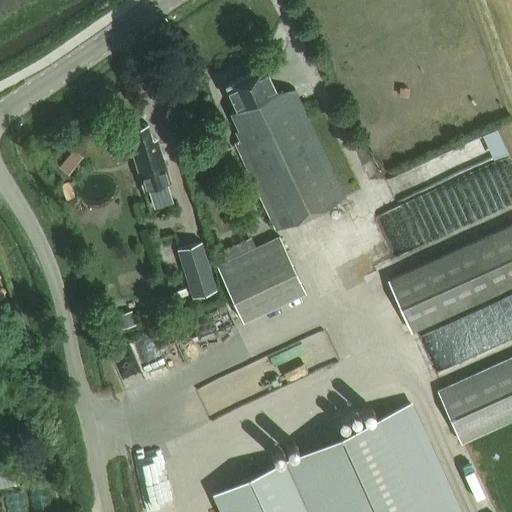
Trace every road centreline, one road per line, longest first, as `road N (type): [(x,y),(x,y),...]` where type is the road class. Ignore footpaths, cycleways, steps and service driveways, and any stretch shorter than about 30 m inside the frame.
road 1 (unclassified): [(105,511),(49,269),(30,221),(0,179)]
road 2 (tertiary): [(0,114),(168,0)]
